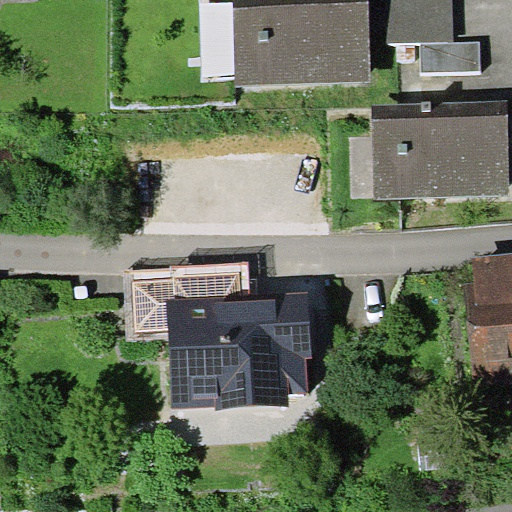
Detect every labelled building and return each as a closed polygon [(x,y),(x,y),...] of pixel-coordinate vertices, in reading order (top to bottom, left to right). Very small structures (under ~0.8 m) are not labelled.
[(368,0),(232,0),(235,86),(371,83),(370,25),(369,9),(368,0)] [(388,42),(452,40),(451,0),(386,0),(387,9),(369,9),(370,25),(387,25),(388,42)] [(479,43),(420,45),(421,72),(479,70),(479,43)] [(507,102),(373,106),(376,199),(510,196),(507,102)] [(472,384),(511,379),(511,251),(470,256),(473,281),(462,282),(472,384)] [(173,408),(289,403),(289,393),(308,392),(307,355),(312,355),(311,319),(308,319),(307,293),(269,295),(269,301),(243,302),(241,272),(173,275),(174,279),(132,281),(135,334),(170,332),(173,408)]
